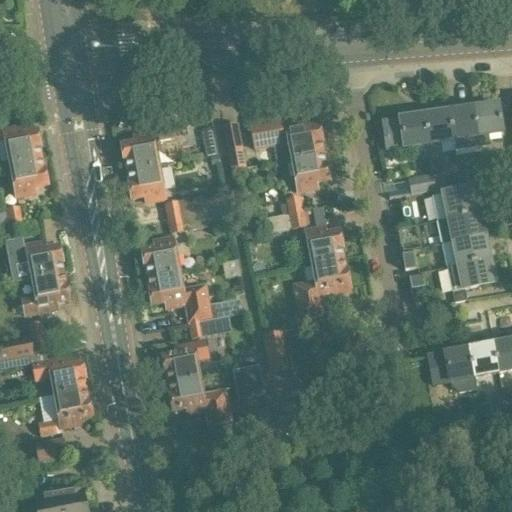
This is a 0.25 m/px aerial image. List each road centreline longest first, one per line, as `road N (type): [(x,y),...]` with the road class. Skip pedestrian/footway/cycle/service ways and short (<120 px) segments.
road 1 (residential): [(320,396),(339,391),(391,326),(346,54)]
road 2 (tertiary): [(146,511),(93,218)]
road 3 (tertiary): [(346,54),(511,41)]
road 4 (tertiary): [(60,83),(74,169),(93,218)]
road 5 (tertiary): [(216,62),(80,54)]
road 6 (tertiary): [(84,85),(216,62)]
road 7 (tertiary): [(93,218),(84,85)]
road 8 (tertiary): [(346,54),(216,62)]
road 9 (residential): [(312,385),(285,385),(279,418),(310,425),(320,396)]
